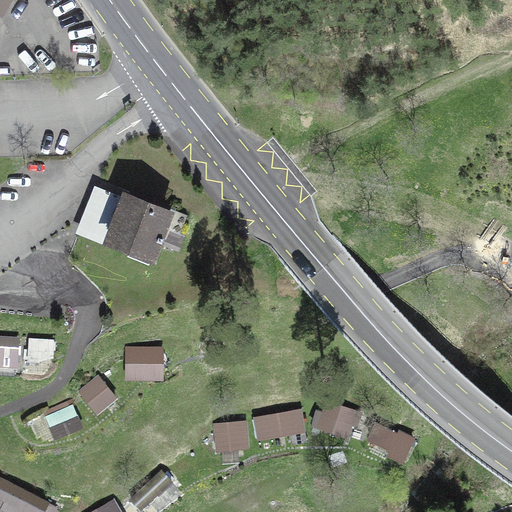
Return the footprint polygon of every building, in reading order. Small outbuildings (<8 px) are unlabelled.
[(178,221),(123,200),(103,252),(159,273),(178,221)] [(30,338),(31,353),(54,352),(53,336),(30,338)] [(17,339),(0,338),(0,368),(16,369),(17,339)] [(159,344),(125,346),(126,378),(161,376),(159,344)] [(98,373),(75,393),(94,414),(117,395),(98,373)] [(70,401),(42,411),(52,438),(80,428),(70,401)] [(359,419),(325,407),(318,425),(353,438),(359,419)] [(301,413),(256,422),(260,444),(305,434),(301,413)] [(245,424),(212,427),(214,451),(248,448),(245,424)] [(411,448),(378,435),(371,453),(404,466),(411,448)] [(204,453),(179,467),(190,487),(215,474),(204,453)] [(160,472),(129,503),(138,511),(144,511),(172,484),(160,472)] [(0,511),(51,511),(54,508),(0,481),(0,511)] [(118,511),(112,501),(91,511),(118,511)]
